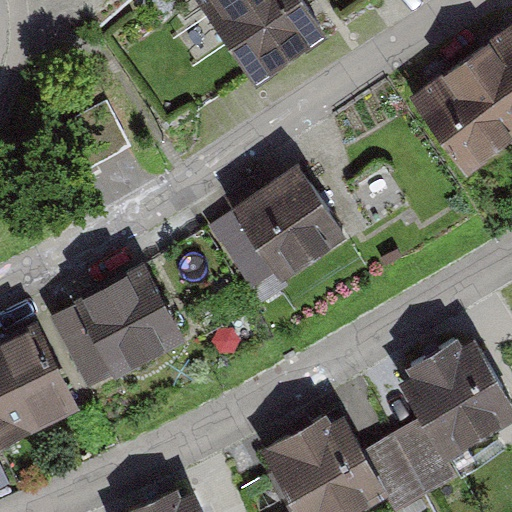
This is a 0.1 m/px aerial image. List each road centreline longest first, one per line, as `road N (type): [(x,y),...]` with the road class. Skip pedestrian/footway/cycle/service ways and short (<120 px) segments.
road 1 (residential): [(12,511),(254,400),(511,252)]
road 2 (residential): [(0,281),(182,193),(482,0)]
